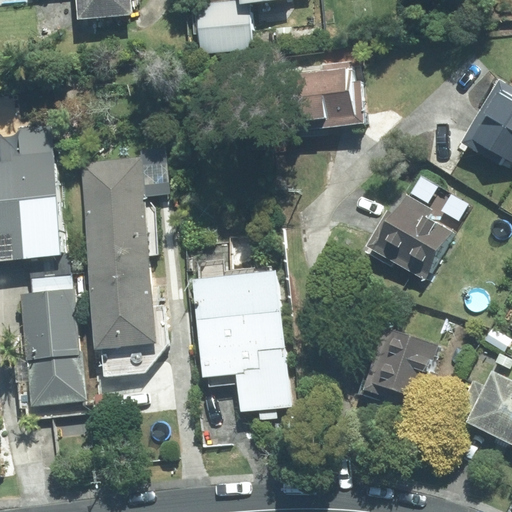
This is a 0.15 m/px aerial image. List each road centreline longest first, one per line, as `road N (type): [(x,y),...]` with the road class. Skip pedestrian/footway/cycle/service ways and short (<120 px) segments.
road 1 (unknown): [(392,511),(313,274),(320,201),(386,119),(431,107)]
road 2 (residential): [(212,511),(372,511)]
